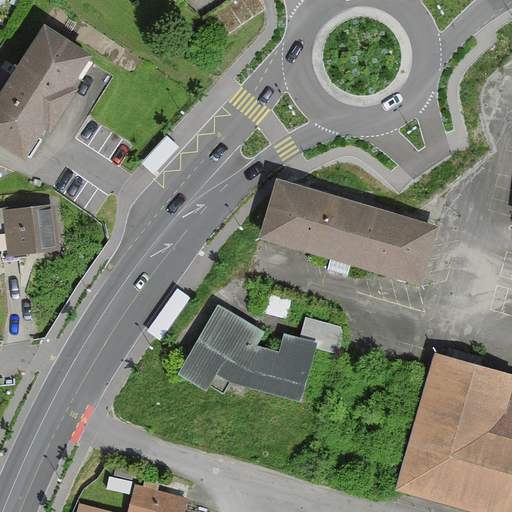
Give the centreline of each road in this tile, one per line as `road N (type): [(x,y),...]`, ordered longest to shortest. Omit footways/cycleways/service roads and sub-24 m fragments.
road 1 (residential): [(53,417),(363,511)]
road 2 (secondary): [(53,417),(172,225)]
road 3 (secondary): [(296,64),(233,128),(205,188)]
road 4 (secondary): [(205,188),(330,114)]
road 5 (residential): [(172,225),(59,143)]
road 6 (secondary): [(330,114),(356,121),(391,114),(418,91),(427,54)]
